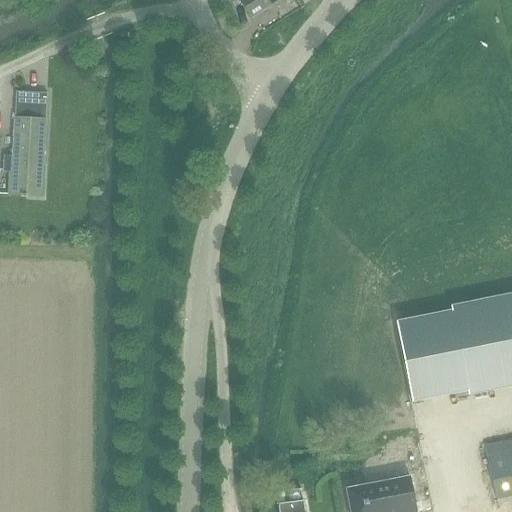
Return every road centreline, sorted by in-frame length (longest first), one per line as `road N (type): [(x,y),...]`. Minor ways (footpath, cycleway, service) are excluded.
road 1 (tertiary): [(183,511),(200,266),(263,102)]
road 2 (tertiary): [(263,102),(340,0)]
road 3 (unclassified): [(263,102),(223,54),(198,0)]
